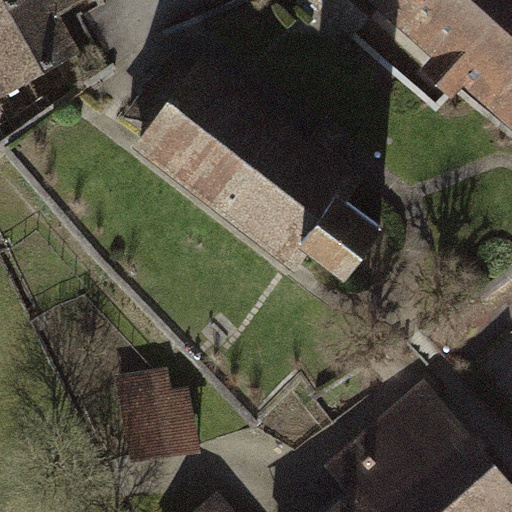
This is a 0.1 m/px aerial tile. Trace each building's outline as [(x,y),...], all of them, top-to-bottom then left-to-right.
[(0,0),(0,93),(82,53),(62,11),(84,0),(0,0)] [(511,0),(388,0),(511,107),(511,0)] [(200,45),(127,144),(295,268),(306,252),(338,275),(389,206),(358,184),(369,169),(200,45)] [(225,329),(153,349),(180,446),(253,426),(225,329)] [(400,461),(341,511),(511,511),(511,424),(459,364),(377,435),(400,461)] [(297,511),(260,464),(213,503),(221,511),(297,511)]
